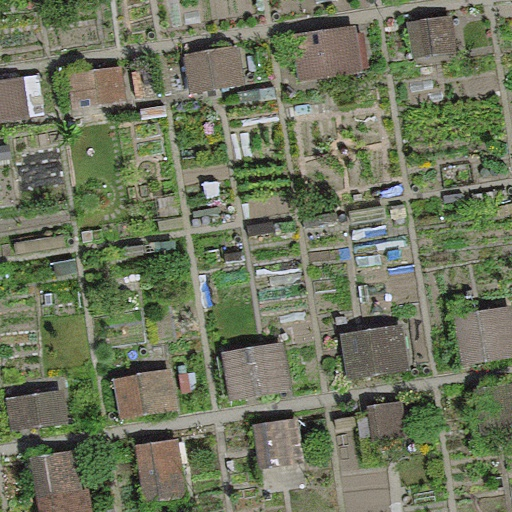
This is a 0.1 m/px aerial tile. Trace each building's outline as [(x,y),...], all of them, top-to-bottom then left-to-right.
[(416,59),(462,54),(458,15),(412,20),(416,59)] [(299,80),(364,72),(358,23),(293,31),(299,80)] [(191,92),(246,83),(240,44),(185,52),(191,92)] [(71,110),(130,102),(126,67),(67,74),(71,110)] [(36,73),(0,78),(0,122),(43,115),(36,73)] [(511,306),(452,315),(460,363),(511,354),(511,306)] [(340,332),(346,377),(408,369),(402,324),(340,332)] [(216,348),(222,397),(290,388),(283,339),(216,348)] [(109,375),(115,413),(179,404),(173,365),(109,375)] [(478,434),(511,430),(511,381),(472,386),(478,434)] [(60,386),(1,397),(6,426),(65,415),(60,386)] [(411,434),(405,400),(369,406),(375,439),(411,434)] [(301,470),(293,417),(246,423),(254,477),(301,470)] [(188,497),(178,431),(131,438),(141,503),(188,497)] [(34,511),(91,511),(83,447),(27,454),(34,511)]
